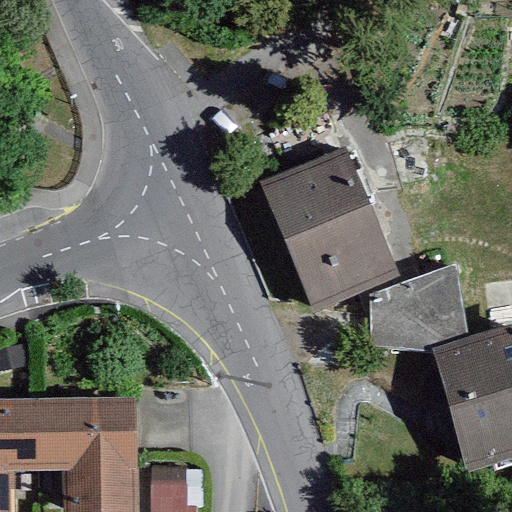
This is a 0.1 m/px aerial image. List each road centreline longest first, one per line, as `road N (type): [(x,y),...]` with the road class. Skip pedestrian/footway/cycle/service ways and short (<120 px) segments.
road 1 (residential): [(186,206),(287,416),(315,511)]
road 2 (residential): [(145,131),(241,96),(339,8)]
road 3 (residential): [(186,206),(0,280)]
road 4 (residential): [(82,0),(145,131)]
